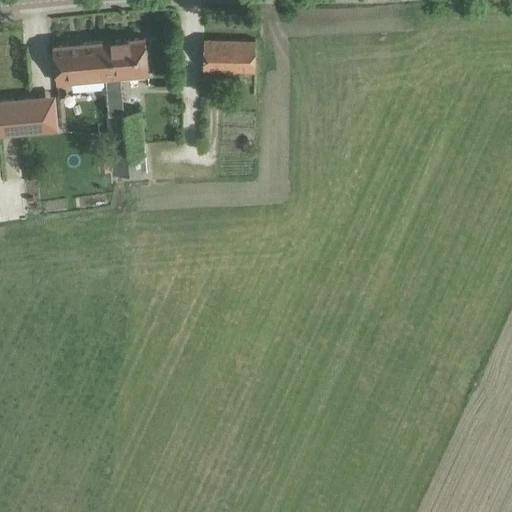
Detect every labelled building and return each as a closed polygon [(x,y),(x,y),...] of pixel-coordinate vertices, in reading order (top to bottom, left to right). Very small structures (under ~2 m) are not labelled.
[(145,36),(99,40),(103,80),(105,80),(109,113),(124,111),(120,78),(123,78),(148,76),(147,56),(145,36)] [(256,40),(204,39),(203,71),(255,72),(256,40)] [(103,80),(99,40),(53,45),(57,83),(103,80)] [(58,96),(11,101),(14,134),(62,129),(58,96)] [(109,113),(105,113),(109,175),(149,172),(143,110),(124,111),(109,113)]
